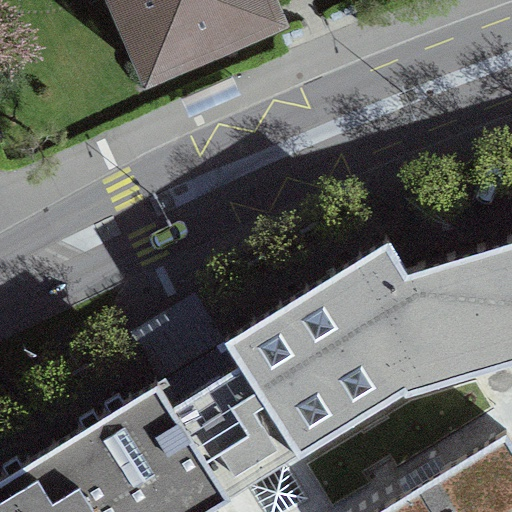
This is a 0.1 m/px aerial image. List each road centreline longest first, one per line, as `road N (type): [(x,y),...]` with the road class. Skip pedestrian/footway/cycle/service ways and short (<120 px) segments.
road 1 (tertiary): [(0,279),(353,117),(511,57)]
road 2 (unknown): [(379,511),(511,436)]
